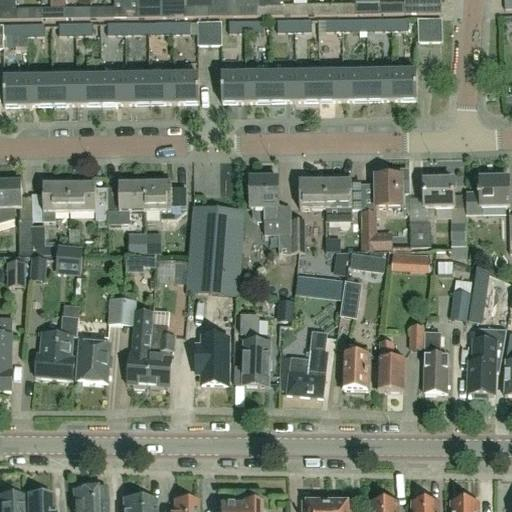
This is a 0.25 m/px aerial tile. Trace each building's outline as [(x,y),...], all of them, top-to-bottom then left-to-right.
[(0,0),(0,22),(42,22),(42,11),(16,12),(15,0),(0,0)] [(210,0),(210,9),(186,9),(186,20),(223,19),(222,0),(210,0)] [(235,0),(222,0),(223,19),(260,19),(260,8),(235,9),(235,0)] [(405,17),(405,18),(441,17),(440,0),(404,0),(404,5),(405,17)] [(404,5),(380,6),(380,17),(405,17),(404,5)] [(356,17),(356,6),(332,7),(332,18),(356,17)] [(380,6),(356,6),(356,17),(380,17),(380,6)] [(283,7),(260,8),(260,19),(284,18),(283,7)] [(308,7),(283,7),(284,18),(308,18),(308,7)] [(332,18),(332,7),(308,7),(308,18),(332,18)] [(186,9),(162,10),(162,20),(186,20),(186,9)] [(113,10),(89,11),(89,21),(114,21),(113,10)] [(138,21),(138,10),(113,10),(114,21),(138,21)] [(162,20),(162,10),(138,10),(138,21),(162,20)] [(65,11),(42,11),(42,22),(65,22),(65,11)] [(89,11),(65,11),(65,22),(89,21),(89,11)] [(407,22),(390,23),(390,35),(408,35),(407,22)] [(430,22),(418,22),(418,46),(430,45),(430,22)] [(430,22),(430,45),(442,45),(442,22),(430,22)] [(343,23),(326,23),(326,36),(343,36),(343,23)] [(360,23),(343,23),(343,36),(361,36),(360,23)] [(390,23),(373,23),(373,35),(390,35),(390,23)] [(246,37),(245,24),(228,25),(229,38),(246,37)] [(245,24),(246,37),(263,36),(262,24),(245,24)] [(294,36),(294,24),(277,24),(277,36),(294,36)] [(294,24),(294,36),(311,36),(311,24),(294,24)] [(190,25),(173,26),(173,38),(190,38),(190,25)] [(124,39),(124,26),(107,27),(107,40),(124,39)] [(141,26),(124,26),(124,39),(141,39),(141,26)] [(156,26),(156,39),(173,38),(173,26),(156,26)] [(209,26),(197,26),(197,49),(209,49),(209,26)] [(209,26),(209,49),(222,49),(221,26),(209,26)] [(76,39),(76,27),(59,28),(59,40),(76,39)] [(76,27),(76,39),(93,39),(93,27),(76,27)] [(3,29),(4,51),(12,51),(13,55),(28,54),(27,28),(3,29)] [(44,28),(27,28),(28,41),(44,40),(44,28)] [(343,79),(343,106),(367,106),(367,78),(343,79)] [(367,78),(367,106),(392,105),(391,78),(367,78)] [(417,78),(391,78),(392,105),(417,105),(417,78)] [(319,107),(318,79),(294,80),(294,107),(319,107)] [(343,79),(318,79),(319,107),(343,106),(343,79)] [(270,107),(270,80),(246,81),(246,108),(270,107)] [(294,107),(294,80),(270,80),(270,107),(294,107)] [(149,81),(125,82),(125,109),(150,109),(149,81)] [(173,81),(149,81),(150,109),(174,108),(173,81)] [(173,81),(174,108),(199,108),(199,81),(173,81)] [(246,108),(246,81),(221,81),(221,108),(246,108)] [(77,82),(52,83),(53,110),(77,110),(77,82)] [(101,82),(77,82),(77,110),(101,109),(101,82)] [(125,82),(101,82),(101,109),(125,109),(125,82)] [(29,110),(29,83),(4,83),(4,111),(29,110)] [(53,110),(52,83),(29,83),(29,110),(53,110)] [(387,183),(376,182),(376,213),(403,213),(403,199),(409,199),(409,176),(387,176),(387,183)] [(325,213),(325,225),(352,225),(352,214),(361,214),(361,190),(352,190),(352,186),(342,186),(342,181),(325,181),(325,186),(325,213)] [(478,194),(478,197),(466,197),(466,219),(481,219),(481,212),(510,211),(509,183),(480,183),(480,194),(478,194)] [(70,217),(70,184),(54,185),(54,190),(44,190),(44,226),(55,226),(55,217),(70,217)] [(86,184),(70,184),(70,217),(96,216),(96,224),(108,224),(108,192),(96,192),(96,189),(86,189),(86,184)] [(162,184),(145,184),(146,189),(146,216),(161,216),(161,224),(177,224),(187,215),(186,192),(171,192),(171,188),(162,189),(162,184)] [(279,213),(278,184),(250,184),(250,215),(253,215),(253,221),(258,226),(264,226),(264,240),(291,239),(291,224),(291,213),(279,213)] [(425,185),(425,214),(454,214),(453,185),(425,185)] [(14,212),(22,212),(22,186),(0,186),(0,227),(14,223),(14,212)] [(325,213),(325,186),(299,186),(299,213),(325,213)] [(120,192),(108,192),(108,224),(108,229),(129,229),(129,216),(146,216),(146,189),(120,189),(120,192)] [(243,215),(195,212),(189,298),(237,301),(243,215)] [(376,238),(376,215),(361,215),(361,255),(389,255),(389,238),(376,238)] [(19,248),(31,248),(31,230),(31,223),(19,224),(19,248)] [(291,239),(291,256),(305,256),(305,224),(291,224),(291,239)] [(410,227),(411,251),(431,250),(430,226),(410,227)] [(452,227),(452,244),(466,244),(466,227),(452,227)] [(45,230),(31,230),(31,248),(31,259),(56,259),(56,249),(45,249),(45,230)] [(147,247),(147,259),(162,259),(162,247),(147,247)] [(56,279),(81,280),(83,252),(58,251),(56,279)] [(336,258),(333,278),(345,279),(348,258),(336,258)] [(351,259),(349,273),(366,275),(368,261),(351,259)] [(390,275),(409,275),(409,260),(390,260),(390,275)] [(143,264),(143,274),(155,274),(155,264),(143,264)] [(156,285),(187,288),(189,267),(158,264),(156,285)] [(25,291),(26,267),(8,267),(7,291),(25,291)] [(437,283),(452,283),(452,270),(437,270),(437,283)] [(490,281),(479,276),(469,329),(482,330),(490,281)] [(345,286),(298,280),(295,299),(342,306),(345,286)] [(456,284),(450,322),(467,325),(472,299),(470,299),(472,287),(456,284)] [(342,306),(340,321),(357,324),(363,289),(345,286),(342,306)] [(429,306),(431,292),(418,290),(416,304),(429,306)] [(148,392),(154,317),(137,316),(137,305),(136,305),(137,298),(124,298),(124,304),(122,329),(135,330),(134,339),(138,339),(137,359),(130,359),(128,390),(134,391),(134,393),(145,394),(145,391),(148,392)] [(122,329),(124,304),(110,303),(109,328),(122,329)] [(280,306),(279,326),(292,326),(293,307),(280,306)] [(485,312),(485,322),(504,323),(504,313),(485,312)] [(36,382),(73,385),(75,362),(72,362),(74,341),(76,341),(78,322),(62,321),(60,340),(43,338),(41,360),(38,359),(36,382)] [(234,372),(234,390),(268,391),(269,374),(271,374),(272,361),(269,361),(269,347),(259,346),(260,325),(242,324),(241,348),(247,348),(246,360),(245,360),(244,373),(234,372)] [(168,331),(153,330),(149,392),(151,392),(151,394),(161,395),(161,393),(168,393),(168,394),(170,394),(173,357),(174,357),(175,342),(168,341),(168,331)] [(410,331),(410,355),(423,355),(424,331),(410,331)] [(275,334),(276,349),(290,349),(289,333),(275,334)] [(471,368),(470,399),(472,400),(472,404),(489,404),(489,400),(493,400),(494,376),(500,376),(507,333),(481,333),(480,345),(476,344),(475,368),(471,368)] [(0,396),(12,396),(13,338),(0,338),(0,396)] [(283,362),(281,395),(288,395),(287,400),(323,404),(328,358),(324,357),(326,340),(311,338),(308,365),(283,362)] [(440,361),(441,340),(426,339),(425,361),(424,398),(448,398),(449,361),(440,361)] [(197,350),(196,378),(202,378),(201,389),(228,389),(229,342),(202,342),(202,350),(197,350)] [(342,353),(342,359),(341,359),(341,373),(343,373),(343,396),(368,396),(369,357),(357,357),(358,347),(346,345),(344,353),(342,353)] [(81,347),(78,386),(108,388),(111,349),(81,347)] [(378,396),(403,397),(404,364),(393,364),(393,350),(380,350),(380,364),(379,364),(378,396)] [(106,491),(89,492),(90,511),(106,511),(107,511),(108,510),(106,491)] [(90,511),(89,492),(72,494),(73,511),(90,511)] [(51,511),(51,498),(26,499),(26,511),(51,511)] [(0,511),(22,511),(22,499),(0,499),(0,511)] [(183,504),(173,504),(173,511),(197,511),(197,504),(194,504),(194,500),(183,500),(183,504)] [(138,511),(139,503),(122,503),(122,511),(138,511)] [(155,511),(156,503),(139,503),(138,511),(155,511)] [(259,511),(259,506),(257,506),(254,503),(249,503),(246,506),(242,506),(242,508),(219,508),(219,511),(259,511)]
